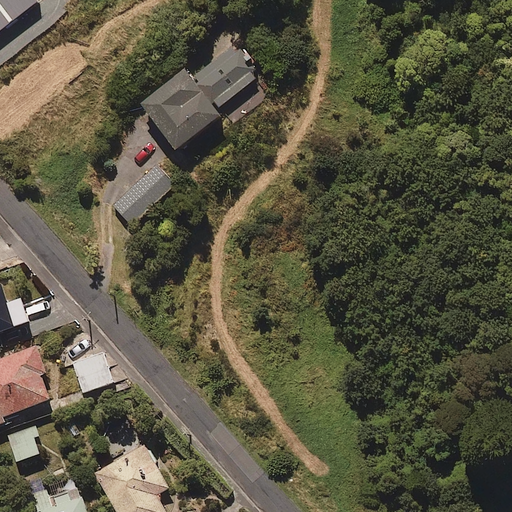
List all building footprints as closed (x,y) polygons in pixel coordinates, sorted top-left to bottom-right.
[(32,0),(0,0),(0,36),(37,7),(32,0)] [(257,66),(241,46),(236,49),(232,44),(198,72),(222,102),(256,75),(253,70),(257,66)] [(185,73),(141,109),(152,122),(145,128),(164,151),(171,145),(177,153),(221,118),(185,73)] [(175,182),(156,163),(113,205),(131,224),(175,182)] [(0,283),(0,329),(28,320),(20,296),(7,301),(1,283),(0,283)] [(46,370),(35,344),(0,358),(0,423),(7,420),(5,415),(50,397),(40,373),(46,370)] [(113,381),(103,351),(72,362),(83,392),(113,381)] [(16,460),(39,452),(34,436),(38,435),(35,425),(8,435),(16,460)] [(169,486),(146,444),(95,472),(116,511),(167,511),(157,493),(169,486)] [(87,511),(80,490),(51,500),(47,489),(27,496),(32,511),(87,511)]
